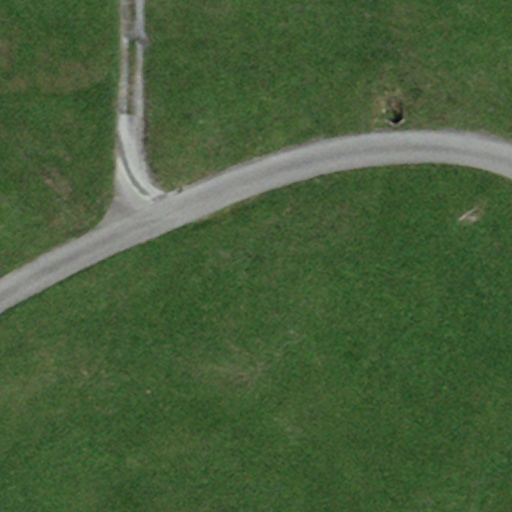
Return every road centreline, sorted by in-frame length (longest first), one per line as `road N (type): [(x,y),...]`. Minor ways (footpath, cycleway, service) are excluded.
road 1 (track): [(0,320),(216,191),(423,151),(511,155)]
road 2 (track): [(162,223),(125,128),(140,0)]
